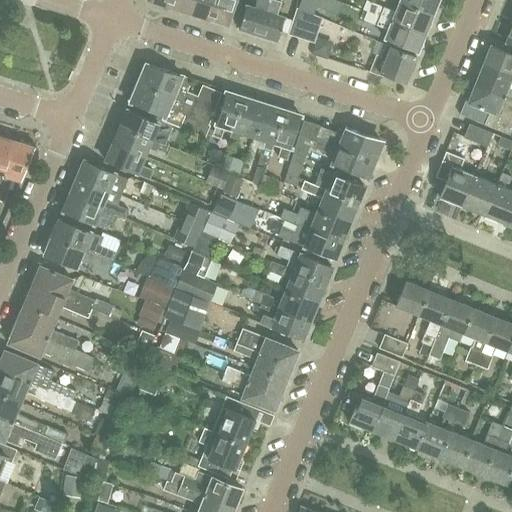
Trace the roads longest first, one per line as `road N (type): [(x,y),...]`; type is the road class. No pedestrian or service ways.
road 1 (residential): [(425,122),(113,18)]
road 2 (residential): [(274,511),(394,206)]
road 3 (residential): [(0,289),(69,122)]
road 4 (residential): [(425,122),(475,0)]
road 5 (residential): [(394,206),(511,253)]
